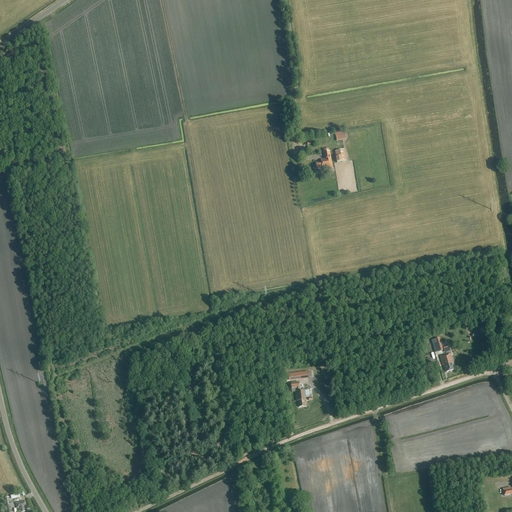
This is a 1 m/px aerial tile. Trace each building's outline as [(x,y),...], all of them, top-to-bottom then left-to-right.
[(345,138),(344,131),(336,132),(338,139),(345,138)] [(323,169),(333,167),(330,151),(329,151),(328,149),(323,150),(323,152),(325,159),(321,159),(321,162),(316,163),(317,167),(318,167),(318,168),(322,168),(323,169)] [(337,163),(346,161),(345,150),(335,151),(337,163)] [(485,323),(475,326),(477,333),(487,330),(485,323)] [(441,344),(439,338),(435,339),(436,345),(433,346),(435,353),(443,350),(441,344)] [(446,372),(454,370),(452,364),(453,363),(450,354),(448,355),(447,354),(440,356),(443,364),(444,367),(445,367),(446,372)] [(297,397),(298,397),(299,407),(306,406),(305,391),(299,391),(297,391),(297,397)] [(27,511),(25,501),(17,503),(18,511),(27,511)]
